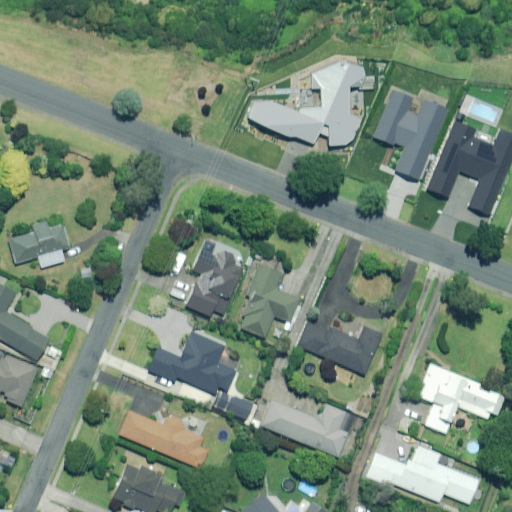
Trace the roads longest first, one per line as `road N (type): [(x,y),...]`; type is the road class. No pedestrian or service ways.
road 1 (residential): [(28,511),(179,148)]
road 2 (residential): [(511,279),(179,148)]
road 3 (residential): [(179,148),(0,78)]
